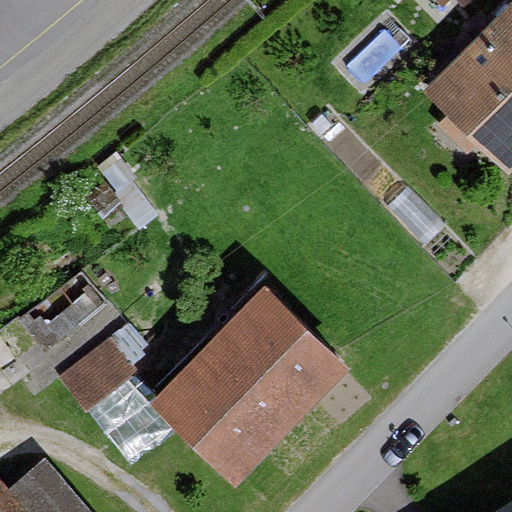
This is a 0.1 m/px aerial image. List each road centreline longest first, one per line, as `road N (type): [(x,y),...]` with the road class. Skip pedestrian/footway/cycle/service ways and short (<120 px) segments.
road 1 (residential): [(322,511),(511,323)]
road 2 (unclassified): [(0,101),(109,0)]
